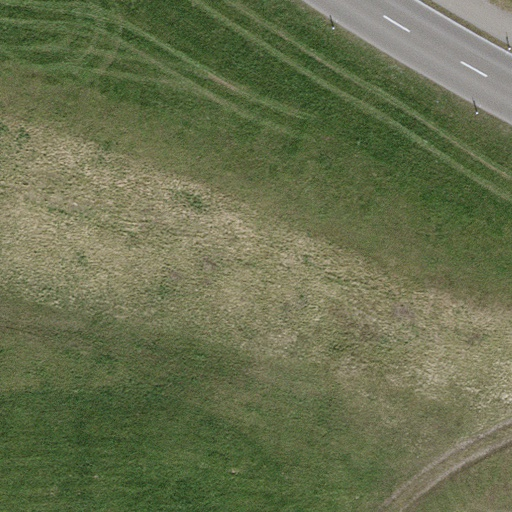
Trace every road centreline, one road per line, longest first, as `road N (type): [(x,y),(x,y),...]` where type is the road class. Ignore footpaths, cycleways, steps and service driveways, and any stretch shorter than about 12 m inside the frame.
road 1 (tertiary): [(358,0),(511,90)]
road 2 (track): [(511,430),(431,476),(391,511)]
